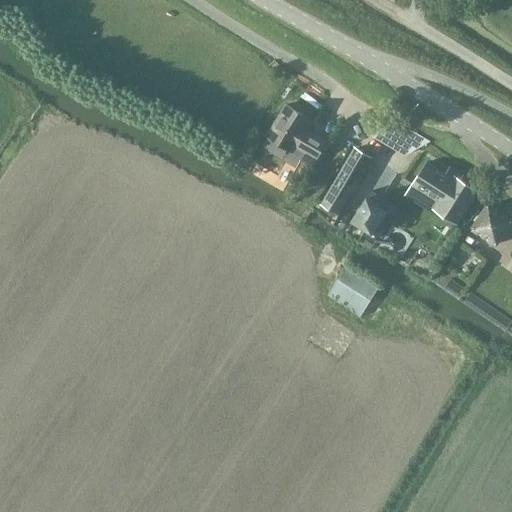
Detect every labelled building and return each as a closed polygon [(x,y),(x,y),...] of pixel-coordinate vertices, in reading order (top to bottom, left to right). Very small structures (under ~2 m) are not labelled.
[(311,120),(298,112),(285,104),(265,137),(291,152),(295,148),(303,153),(300,160),(312,166),(327,141),(306,129),(311,120)] [(339,214),(371,159),(353,148),(320,202),(339,214)] [(413,183),(407,192),(432,209),(434,206),(457,221),(458,221),(478,189),(455,174),(453,176),(428,160),(413,183)] [(277,168),(270,182),(289,191),(295,178),(277,168)] [(370,190),(351,221),(377,238),(396,207),(370,190)] [(510,225),(485,208),(469,232),(493,248),(510,225)] [(360,316),(378,287),(345,265),(326,294),(360,316)]
